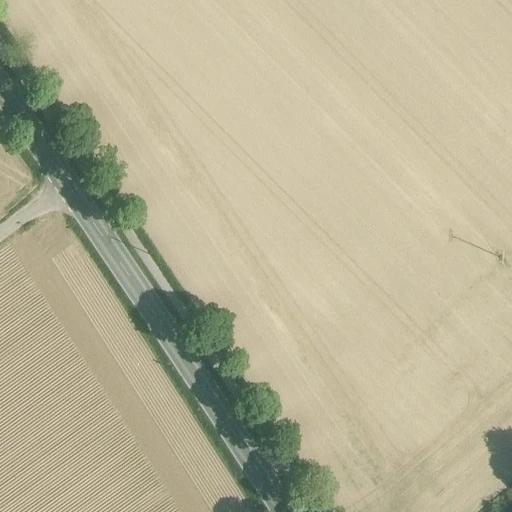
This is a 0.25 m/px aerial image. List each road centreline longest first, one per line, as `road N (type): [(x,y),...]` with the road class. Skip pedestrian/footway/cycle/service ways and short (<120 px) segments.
road 1 (secondary): [(282,511),(73,183)]
road 2 (secondary): [(73,183),(0,69)]
